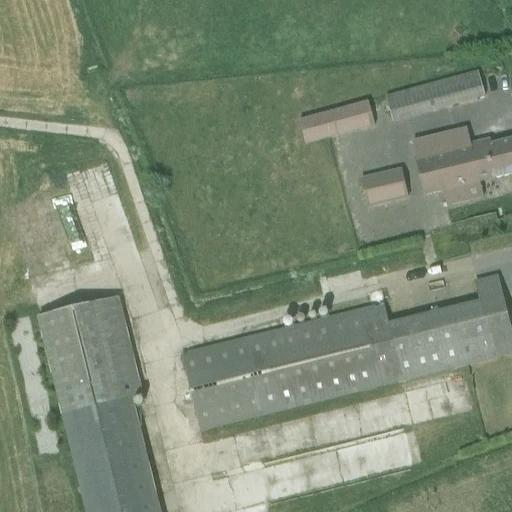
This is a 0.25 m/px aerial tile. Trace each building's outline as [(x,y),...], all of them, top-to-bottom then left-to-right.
[(477,72),(385,97),(392,123),(484,98),(477,72)] [(367,102),(321,115),(327,138),(351,132),(347,120),(371,114),(367,102)] [(310,118),(298,121),(304,144),(316,141),(310,118)] [(489,140),(470,145),(466,129),(411,143),(417,164),(414,164),(424,199),(443,194),(446,208),(483,199),(479,184),(511,175),(511,140),(491,145),(489,140)] [(401,170),(360,180),(367,209),(408,199),(401,170)] [(476,281),(481,302),(495,359),(511,354),(511,338),(497,276),(476,281)] [(36,319),(84,511),(159,511),(132,400),(143,397),(118,299),(36,319)] [(495,359),(481,302),(387,326),(382,305),(180,354),(199,431),(495,359)]
